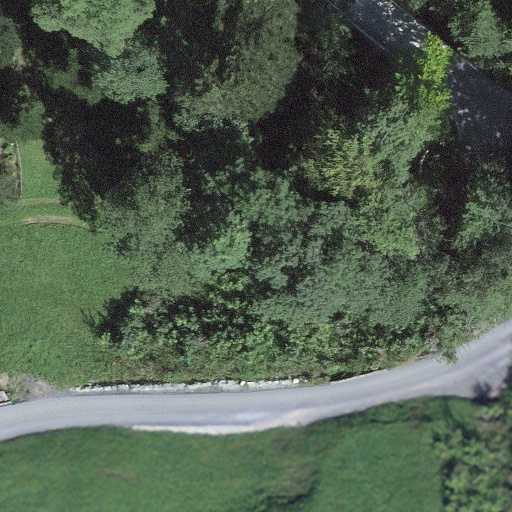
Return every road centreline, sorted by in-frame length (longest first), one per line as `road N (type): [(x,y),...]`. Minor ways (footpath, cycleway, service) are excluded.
road 1 (track): [(0,423),(85,411),(229,413),(389,387),(511,335)]
road 2 (track): [(511,110),(453,78),(368,0)]
